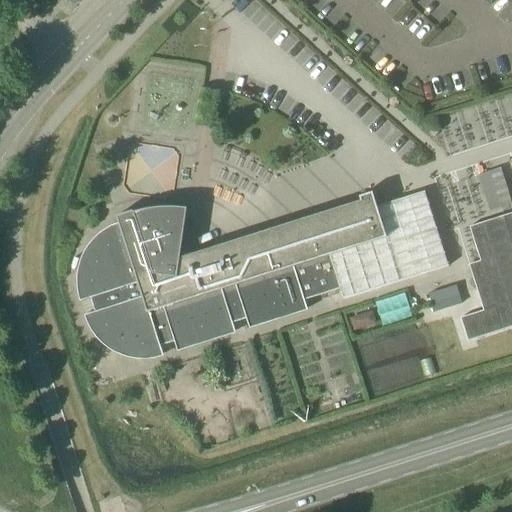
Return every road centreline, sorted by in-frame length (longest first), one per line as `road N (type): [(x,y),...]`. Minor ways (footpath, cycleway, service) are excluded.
road 1 (primary): [(352,479),(511,428)]
road 2 (primary): [(352,479),(223,511)]
road 3 (secondary): [(0,142),(80,47)]
